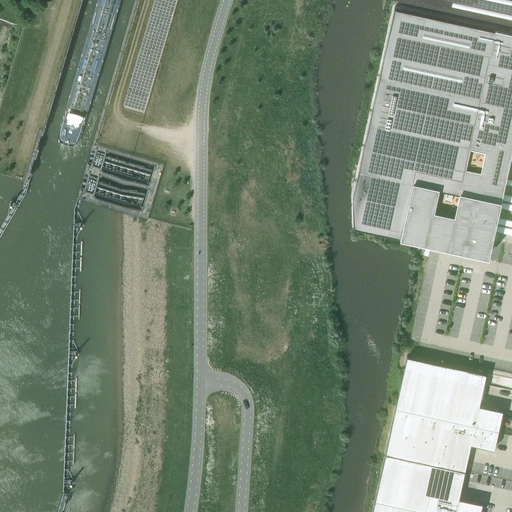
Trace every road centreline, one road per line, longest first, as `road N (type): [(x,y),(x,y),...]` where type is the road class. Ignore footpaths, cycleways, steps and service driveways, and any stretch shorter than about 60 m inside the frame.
road 1 (tertiary): [(200,381),(201,111),(226,0)]
road 2 (unclassified): [(200,381),(231,383),(249,401),(244,511)]
road 3 (tertiary): [(189,511),(200,381)]
